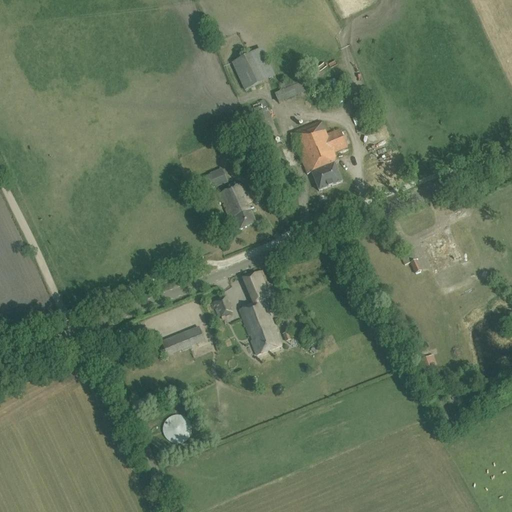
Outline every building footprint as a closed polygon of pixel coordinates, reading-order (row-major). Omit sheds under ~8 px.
[(275,77),(262,48),(231,63),(244,92),(275,77)] [(268,144),(280,140),(264,100),(252,105),(255,114),(268,144)] [(319,192),(342,183),(342,182),(334,164),(336,158),(334,153),(347,148),(340,130),(326,135),(321,122),(291,135),(307,176),(312,174),(319,191),(319,192)] [(215,187),(210,176),(193,183),(198,194),(215,187)] [(239,231),(256,224),(247,205),(251,203),(243,185),(219,195),(233,228),(237,226),(239,231)] [(436,256),(424,261),(432,281),(431,282),(437,295),(450,289),(442,271),(452,267),(450,262),(484,247),(475,228),(459,235),(459,234),(454,236),(439,243),(445,257),(437,260),(436,256)] [(411,258),(415,269),(423,267),(418,255),(411,258)] [(257,357),(281,347),(275,330),(264,301),(273,297),(262,272),(243,279),(254,305),(239,311),(242,320),(253,348),(254,348),(257,357)] [(212,304),(218,319),(221,318),(221,319),(234,314),(227,297),(214,302),(214,303),(212,304)] [(229,318),(232,325),(240,322),(236,314),(229,318)] [(204,341),(199,328),(176,337),(182,350),(204,341)] [(191,425),(190,423),(188,421),(187,419),(184,418),(182,417),(180,416),(177,416),(175,416),(173,417),(170,418),(168,419),(167,421),(165,423),(164,425),(163,427),(163,430),(163,432),(164,435),(164,437),(166,439),(167,441),(169,443),(171,444),(174,445),(176,445),(179,445),(181,445),(183,444),(186,443),(187,441),(189,439),(190,437),(191,435),(192,432),(192,430),(192,427),(191,425)]
